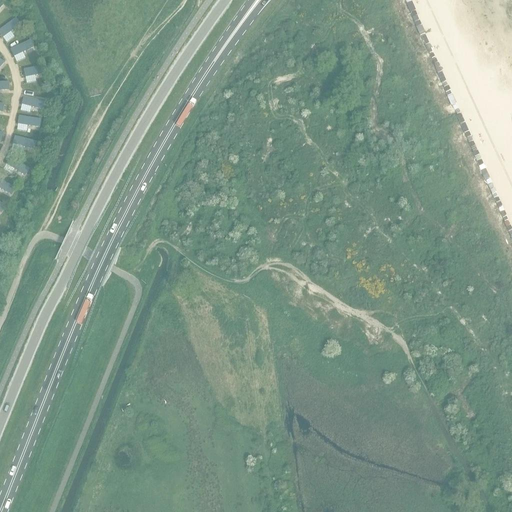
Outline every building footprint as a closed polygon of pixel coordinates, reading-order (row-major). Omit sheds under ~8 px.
[(16,19),(0,30),(0,34),(3,38),(20,25),(16,19)] [(30,41),(10,50),(14,57),(34,48),(30,41)] [(45,66),(24,70),(25,78),(47,74),(45,66)] [(8,83),(0,82),(0,90),(8,91),(8,83)] [(24,97),(22,105),(43,111),(45,103),(24,97)] [(19,117),(18,125),(39,128),(41,120),(19,117)] [(15,137),(13,145),(34,150),(36,142),(15,137)] [(10,158),(6,165),(25,176),(29,170),(10,158)] [(0,180),(0,189),(11,195),(15,188),(0,180)]
